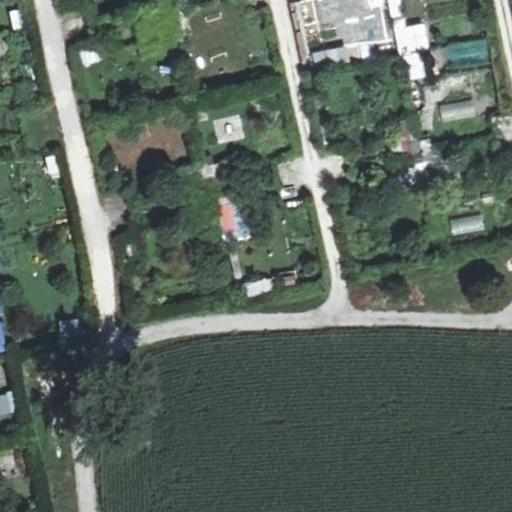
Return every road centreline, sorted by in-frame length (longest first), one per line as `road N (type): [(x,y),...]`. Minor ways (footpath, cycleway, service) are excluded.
road 1 (unclassified): [(511,328),(226,327),(146,337),(111,351),(84,371),(80,396),(89,511)]
road 2 (track): [(50,0),(112,301),(111,351)]
road 3 (track): [(281,0),(337,275),(338,299),(313,323)]
